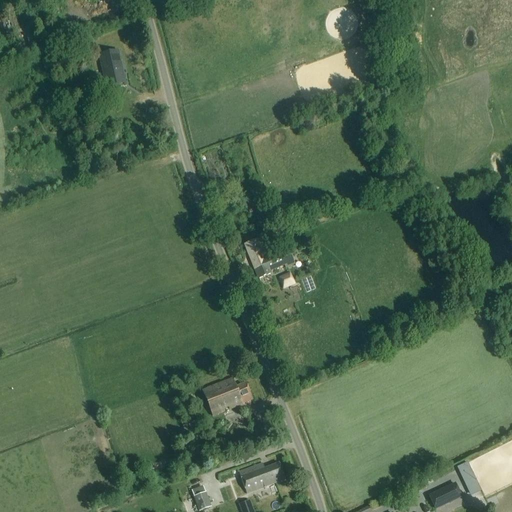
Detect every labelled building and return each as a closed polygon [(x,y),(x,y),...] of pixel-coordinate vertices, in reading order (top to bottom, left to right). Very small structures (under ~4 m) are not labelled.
[(120,51),(100,55),(107,90),(128,84),(120,51)] [(279,213),(272,215),(275,226),(282,224),(279,213)] [(287,247),(268,255),(261,239),(256,240),(245,245),(257,273),(268,268),(269,272),(293,262),(287,247)] [(290,273),(279,278),(284,289),(295,284),(290,273)] [(202,392),(213,417),(253,400),(246,383),(236,388),(232,379),(202,392)] [(204,431),(200,420),(183,426),(187,438),(204,431)] [(467,463),(457,467),(471,495),(481,491),(467,463)] [(262,464),(246,470),(239,473),(247,495),(284,481),(278,464),(264,470),(262,464)] [(455,484),(429,496),(435,510),(462,498),(455,484)] [(194,498),(183,502),(186,511),(200,511),(211,508),(205,493),(203,487),(191,491),(194,498)]
